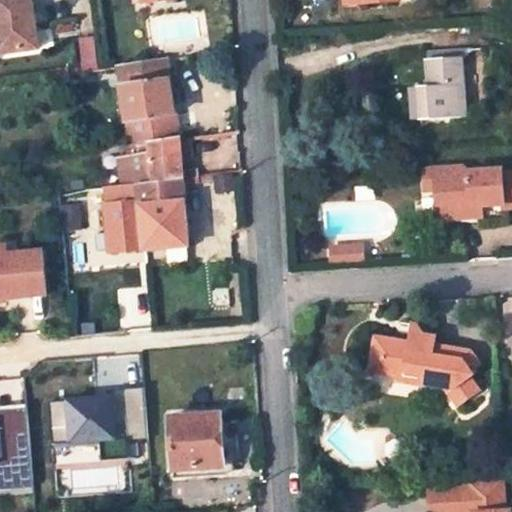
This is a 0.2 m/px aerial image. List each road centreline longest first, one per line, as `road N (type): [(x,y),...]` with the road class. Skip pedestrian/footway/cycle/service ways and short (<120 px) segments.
road 1 (residential): [(254,0),(276,291)]
road 2 (residential): [(276,291),(511,275)]
road 3 (residential): [(276,291),(290,511)]
